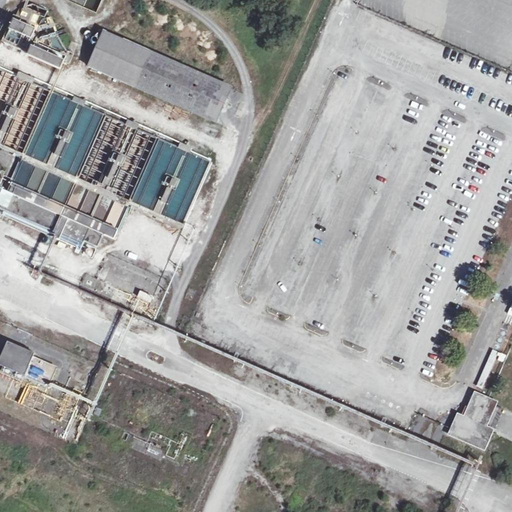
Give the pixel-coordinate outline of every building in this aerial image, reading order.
[(38,17),(25,11),(17,15),(14,22),(10,21),(0,44),(59,69),(62,64),(67,66),(71,56),(65,53),(59,50),(52,42),(38,24),(35,26),(32,34),(29,29),(32,23),(36,23),(38,17)] [(216,82),(101,33),(87,67),(201,116),(216,82)] [(16,78),(0,71),(0,145),(21,155),(6,192),(0,189),(0,214),(78,248),(82,240),(95,245),(101,233),(112,238),(127,203),(180,226),(208,162),(186,153),(188,149),(177,144),(175,148),(136,131),(137,127),(125,122),(124,126),(81,107),(83,103),(72,98),(70,102),(29,84),(30,80),(18,74),(16,78)] [(216,82),(201,116),(213,121),(227,88),(216,82)] [(151,297),(139,291),(137,297),(149,302),(151,297)] [(33,353),(6,342),(0,356),(0,364),(46,385),(54,369),(31,358),(33,353)] [(354,385),(309,365),(303,377),(349,397),(354,385)] [(407,409),(362,389),(357,400),(402,420),(407,409)] [(482,428),(492,403),(476,396),(465,420),(459,417),(453,432),(482,445),(488,430),(482,428)]
